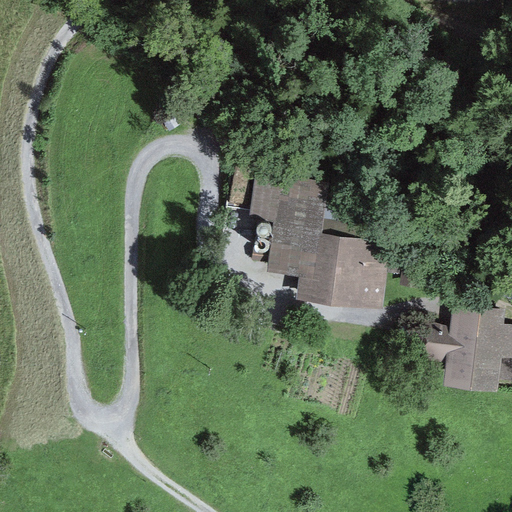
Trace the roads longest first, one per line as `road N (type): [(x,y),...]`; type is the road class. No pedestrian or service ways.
road 1 (residential): [(106,427),(122,417),(132,390),(130,174),(151,155),(177,150),(200,166),(205,266),(243,295),(302,321),(412,315)]
road 2 (track): [(118,0),(87,15),(43,70),(27,146),(37,223),(71,333),(74,387),(83,417),(106,427)]
road 3 (residential): [(106,427),(126,460),(194,511)]
